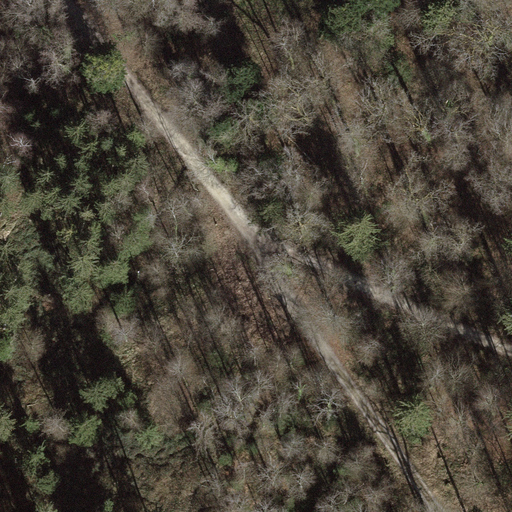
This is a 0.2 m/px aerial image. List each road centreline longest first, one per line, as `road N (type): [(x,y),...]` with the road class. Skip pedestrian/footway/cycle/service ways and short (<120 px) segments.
road 1 (track): [(68,0),(255,242),(511,342)]
road 2 (track): [(441,511),(255,242)]
